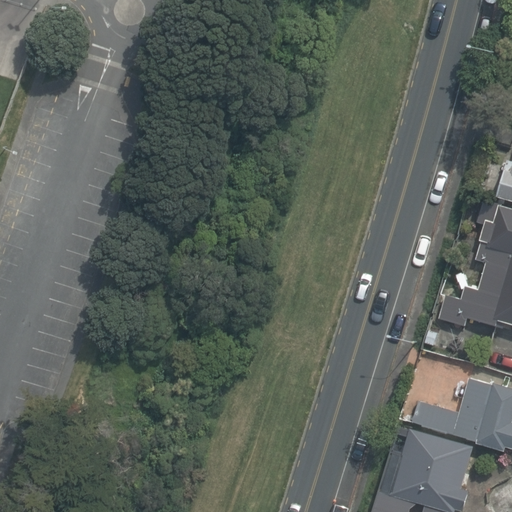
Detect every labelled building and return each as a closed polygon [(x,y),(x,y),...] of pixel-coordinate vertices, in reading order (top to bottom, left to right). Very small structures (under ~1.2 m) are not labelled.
[(511,131),(505,130),(488,188),(511,195),(511,131)] [(439,282),(430,315),(465,325),(468,315),(511,327),(511,207),(487,200),(467,266),(458,264),(451,286),(439,282)] [(511,384),(469,373),(460,407),(417,396),(412,416),(411,419),(511,446),(511,384)] [(452,511),(472,440),(410,422),(402,450),(388,445),(374,493),(419,506),(416,511),(452,511)] [(416,511),(419,506),(374,493),(368,511),(416,511)]
